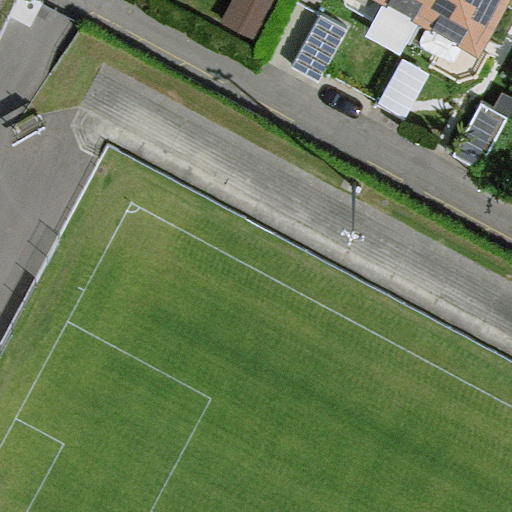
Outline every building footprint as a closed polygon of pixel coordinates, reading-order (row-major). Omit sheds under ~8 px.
[(424,11),(404,0),(384,0),(374,19),(409,38),(424,11)] [(404,0),(424,11),(427,12),(433,0),(404,0)] [(433,0),(427,12),(479,41),(500,0),(433,0)] [(349,26),(323,13),(294,65),(321,78),(326,70),(349,26)] [(509,115),(482,101),(455,152),(481,166),(509,115)]
